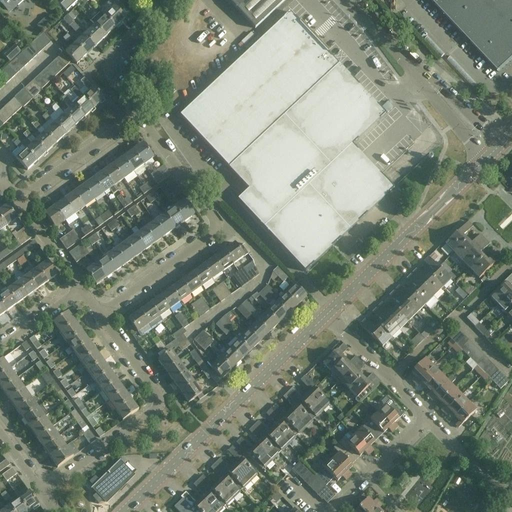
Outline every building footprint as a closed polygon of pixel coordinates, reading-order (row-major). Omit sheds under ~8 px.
[(0,0),(0,4),(5,9),(7,7),(11,12),(22,0),(0,0)] [(227,0),(233,6),(255,29),(265,19),(286,0),(227,0)] [(511,0),(430,0),(498,72),(511,59),(511,0)] [(118,3),(104,17),(115,28),(116,28),(124,20),(125,19),(119,13),(123,9),(118,3)] [(91,22),(95,26),(106,37),(115,29),(115,28),(104,17),(101,13),(91,22)] [(238,201),(305,272),(393,190),(352,146),(385,115),(338,65),(338,66),(289,13),(180,116),(180,117),(229,168),(228,169),(249,190),(238,201)] [(63,20),(69,27),(74,23),(67,16),(63,20)] [(95,26),(85,35),(96,47),(97,46),(96,46),(105,38),(106,37),(95,26)] [(43,34),(38,38),(47,47),(51,43),(43,34)] [(85,35),(75,44),(87,56),(87,55),(95,47),(96,47),(85,35)] [(38,38),(34,42),(42,51),(47,47),(38,38)] [(34,42),(30,46),(38,55),(42,51),(34,42)] [(87,56),(75,44),(65,53),(77,65),(77,64),(86,56),(87,56)] [(30,46),(25,50),(34,59),(38,55),(30,46)] [(25,50),(21,54),(29,63),(34,59),(25,50)] [(21,54),(16,59),(24,68),(29,63),(21,54)] [(62,55),(57,59),(65,68),(70,64),(62,55)] [(16,59),(7,67),(15,76),(24,68),(16,59)] [(57,59),(52,63),(60,72),(65,68),(57,59)] [(52,63),(48,68),(56,77),(60,72),(52,63)] [(7,67),(3,71),(12,80),(15,76),(7,67)] [(48,68),(43,72),(51,81),(56,77),(48,68)] [(3,71),(0,73),(0,74),(8,83),(12,80),(3,71)] [(43,72),(38,77),(46,85),(51,81),(43,72)] [(38,77),(33,81),(41,90),(46,85),(38,77)] [(88,92),(83,97),(94,109),(95,109),(94,109),(103,101),(104,100),(84,79),(80,82),(85,87),(84,88),(88,92)] [(33,81),(24,90),(32,99),(41,90),(33,81)] [(79,101),(74,106),(85,118),(94,109),(94,110),(94,109),(83,97),(75,88),(70,91),(79,101)] [(24,90),(14,99),(22,107),(32,99),(24,90)] [(70,110),(64,115),(75,127),(75,126),(84,118),(85,118),(74,106),(65,97),(61,100),(66,105),(70,110)] [(14,99),(9,103),(18,112),(22,107),(14,99)] [(9,103),(5,108),(13,116),(18,112),(9,103)] [(60,118),(54,124),(66,136),(66,135),(75,127),(64,115),(55,105),(52,108),(52,110),(60,118)] [(5,108),(0,111),(0,112),(8,121),(13,116),(5,108)] [(42,118),(47,123),(51,119),(46,114),(42,118)] [(41,136),(35,141),(46,153),(47,153),(55,145),(56,145),(45,132),(36,123),(33,127),(37,132),(38,132),(41,136)] [(54,124),(45,132),(56,145),(56,144),(65,136),(66,136),(54,124)] [(32,145),(26,150),(37,162),(46,154),(46,153),(35,141),(27,132),(23,135),(32,145)] [(13,144),(18,149),(22,146),(17,141),(13,144)] [(143,144),(133,151),(143,166),(153,159),(143,144)] [(37,162),(26,150),(16,159),(27,171),(28,171),(28,170),(36,163),(37,163),(37,162)] [(123,158),(134,173),(137,178),(147,171),(133,151),(123,158)] [(123,158),(113,165),(123,180),(134,173),(123,158)] [(113,165),(103,172),(114,187),(123,180),(113,165)] [(151,175),(154,181),(167,171),(163,166),(151,175)] [(167,171),(154,181),(157,185),(170,176),(167,171)] [(103,172),(93,179),(104,194),(109,190),(113,195),(117,192),(114,187),(103,172)] [(88,183),(84,186),(94,201),(104,194),(93,179),(93,180),(92,179),(88,182),(88,183)] [(160,188),(163,194),(176,184),(173,179),(160,188)] [(147,184),(143,187),(147,193),(152,190),(147,184)] [(176,184),(163,194),(167,198),(180,189),(176,184)] [(84,186),(74,194),(84,208),(94,201),(84,186)] [(154,193),(150,196),(154,202),(158,199),(154,193)] [(74,194),(64,201),(75,215),(84,208),(74,194)] [(116,203),(120,203),(124,210),(128,207),(124,201),(124,200),(120,196),(116,199),(116,203)] [(128,198),(124,200),(124,201),(128,207),(132,204),(128,198)] [(64,201),(54,207),(65,222),(75,215),(64,201)] [(184,201),(174,208),(184,223),(194,216),(184,201)] [(7,206),(0,211),(0,218),(6,227),(17,220),(7,206)] [(65,222),(54,207),(45,214),(55,229),(65,222)] [(140,215),(134,207),(130,210),(135,216),(136,218),(140,215)] [(174,208),(164,216),(174,230),(184,223),(174,208)] [(135,216),(130,210),(126,212),(131,219),(135,216)] [(113,218),(108,212),(104,215),(109,221),(113,218)] [(109,221),(104,215),(95,221),(99,227),(109,221)] [(164,216),(154,222),(165,237),(174,230),(164,216)] [(115,221),(111,224),(115,230),(119,227),(115,221)] [(154,222),(144,229),(155,244),(165,237),(154,222)] [(450,254),(451,256),(467,241),(463,237),(472,228),(468,223),(445,245),(452,252),(450,254)] [(115,230),(111,224),(107,227),(111,233),(115,230)] [(89,226),(85,229),(89,235),(93,232),(89,226)] [(32,238),(25,228),(16,234),(15,232),(11,235),(16,241),(20,247),(32,238)] [(89,235),(85,229),(81,232),(85,237),(89,235)] [(131,232),(135,236),(145,251),(155,244),(144,229),(139,233),(136,229),(131,232)] [(59,241),(63,246),(76,237),(72,232),(59,241)] [(95,235),(91,238),(95,244),(100,241),(95,235)] [(455,255),(462,262),(484,240),(480,235),(470,245),(467,241),(451,256),(453,257),(455,255)] [(135,236),(125,243),(135,258),(145,251),(135,236)] [(76,237),(63,246),(66,251),(79,242),(76,237)] [(467,271),(468,273),(484,258),(480,254),(489,245),(484,240),(462,262),(469,269),(467,271)] [(20,247),(16,241),(7,248),(11,254),(20,247)] [(34,242),(23,250),(26,255),(38,246),(34,242)] [(125,243),(115,250),(126,265),(135,258),(125,243)] [(233,245),(224,252),(233,265),(248,255),(242,247),(238,250),(234,244),(233,245)] [(69,254),(72,259),(85,250),(81,245),(69,254)] [(11,254),(7,248),(0,253),(0,260),(0,261),(11,254)] [(26,255),(23,250),(13,257),(16,262),(26,255)] [(85,250),(72,259),(76,264),(89,255),(85,250)] [(115,250),(105,257),(116,272),(126,265),(115,250)] [(214,259),(213,259),(223,273),(233,265),(224,252),(214,259)] [(484,258),(468,273),(469,274),(471,272),(479,280),(501,257),(497,253),(487,262),(484,258)] [(16,262),(13,257),(3,264),(6,269),(16,262)] [(105,257),(96,264),(106,279),(116,272),(105,257)] [(433,272),(429,276),(443,291),(445,289),(443,287),(450,280),(445,274),(428,258),(424,263),(433,272)] [(212,260),(202,267),(212,280),(223,273),(213,259),(212,260)] [(47,262),(37,270),(47,283),(57,276),(47,262)] [(106,279),(96,264),(86,271),(96,286),(106,279)] [(193,274),(192,274),(201,288),(212,280),(202,267),(193,274)] [(244,269),(239,273),(247,284),(259,276),(255,268),(247,273),(244,269)] [(273,273),(283,283),(287,278),(277,268),(273,273)] [(37,270),(27,277),(37,290),(47,283),(37,270)] [(416,270),(411,275),(433,297),(440,290),(442,292),(443,291),(429,276),(425,280),(416,270)] [(247,284),(239,273),(233,277),(242,288),(247,284)] [(191,275),(181,282),(191,296),(201,288),(192,274),(191,275)] [(511,274),(488,297),(497,306),(511,290),(509,287),(511,284),(511,274)] [(416,289),(412,293),(426,308),(428,306),(426,304),(433,297),(411,275),(407,280),(416,289)] [(27,277),(17,284),(27,298),(37,290),(27,277)] [(171,289),(170,290),(180,303),(191,296),(181,282),(171,289)] [(17,284),(7,291),(17,305),(27,298),(17,284)] [(222,284),(217,288),(225,300),(231,296),(222,284)] [(267,286),(263,291),(273,301),(277,296),(267,286)] [(295,286),(285,295),(297,307),(297,306),(305,299),(306,298),(295,286)] [(399,287),(394,292),(416,314),(423,307),(425,309),(426,308),(412,293),(408,296),(399,287)] [(225,300),(217,288),(212,291),(220,303),(225,300)] [(3,294),(0,296),(0,303),(6,312),(17,305),(7,291),(5,289),(1,292),(3,294)] [(170,290),(160,297),(170,311),(180,303),(170,290)] [(511,290),(497,306),(505,315),(511,308),(511,290)] [(273,301),(263,291),(258,295),(268,305),(273,301)] [(399,306),(395,309),(410,324),(411,323),(409,321),(416,314),(394,292),(389,296),(399,306)] [(285,295),(276,304),(287,316),(296,307),(297,307),(285,295)] [(150,304),(159,318),(170,311),(160,297),(150,304)] [(201,299),(196,303),(204,315),(210,311),(201,299)] [(246,302),(241,306),(251,317),(256,312),(246,302)] [(204,315),(196,303),(191,306),(199,318),(204,315)] [(149,306),(139,312),(152,331),(163,323),(159,318),(150,304),(148,305),(149,306)] [(276,304),(267,313),(278,325),(279,324),(287,316),(276,304)] [(382,304),(377,308),(399,331),(406,324),(408,326),(410,324),(395,309),(391,313),(382,304)] [(251,317),(241,306),(237,311),(247,321),(251,317)] [(381,323),(377,326),(392,342),(394,340),(392,338),(399,331),(377,308),(372,313),(381,323)] [(52,324),(59,334),(75,322),(68,312),(52,324)] [(152,331),(139,312),(129,320),(129,319),(128,320),(140,337),(142,337),(152,331)] [(267,313),(257,322),(269,334),(277,326),(278,325),(267,313)] [(175,318),(183,329),(183,330),(188,326),(183,318),(180,314),(175,318)] [(224,317),(220,321),(230,332),(235,327),(224,317)] [(230,332),(220,321),(215,326),(226,336),(230,332)] [(392,342),(377,326),(374,330),(365,321),(360,325),(382,348),(389,341),(391,343),(392,342)] [(59,334),(66,344),(82,332),(75,322),(59,334)] [(257,322),(248,331),(259,343),(260,342),(269,334),(257,322)] [(478,325),(475,328),(483,336),(486,333),(478,325)] [(183,330),(183,329),(172,336),(176,341),(183,336),(186,334),(183,330)] [(461,333),(456,329),(448,337),(451,341),(452,342),(461,333)] [(483,336),(492,345),(499,338),(490,329),(486,333),(483,336)] [(234,336),(239,340),(250,352),(259,344),(259,343),(248,331),(243,336),(238,332),(234,336)] [(66,344),(73,353),(89,342),(82,332),(66,344)] [(203,332),(198,337),(209,347),(214,343),(203,332)] [(465,337),(461,333),(452,342),(455,344),(456,345),(465,337)] [(186,341),(183,336),(176,341),(171,344),(175,349),(178,347),(186,341)] [(29,340),(35,349),(36,350),(41,347),(34,337),(29,340)] [(209,347),(198,337),(194,341),(205,352),(209,347)] [(469,341),(465,337),(456,345),(460,350),(469,341)] [(239,340),(229,349),(241,361),(242,361),(241,360),(250,352),(239,340)] [(186,341),(178,347),(181,352),(190,346),(186,341)] [(473,346),(469,341),(460,350),(462,352),(464,354),(473,346)] [(73,353),(80,363),(96,351),(89,342),(73,353)] [(26,343),(21,346),(26,352),(30,349),(26,343)] [(462,352),(460,350),(456,345),(455,344),(451,348),(458,355),(462,352)] [(168,353),(162,345),(157,349),(160,352),(155,355),(159,360),(168,353)] [(328,374),(329,375),(344,360),(341,356),(348,349),(343,345),(323,365),(330,372),(328,374)] [(464,354),(469,358),(477,350),(473,346),(464,354)] [(229,349),(220,359),(231,370),(240,362),(241,361),(229,349)] [(43,350),(39,354),(43,360),(48,357),(43,350)] [(469,358),(473,363),(481,354),(477,350),(469,358)] [(80,363),(87,373),(103,362),(96,351),(80,363)] [(168,353),(159,360),(158,361),(158,362),(166,372),(179,362),(171,351),(168,353)] [(189,355),(197,366),(202,362),(194,351),(189,355)] [(28,356),(33,362),(38,359),(33,352),(28,356)] [(473,363),(477,367),(486,359),(481,354),(473,363)] [(333,375),(340,382),(360,362),(355,357),(348,364),(344,360),(329,375),(331,377),(333,375)] [(0,361),(0,376),(10,369),(3,359),(0,361)] [(213,370),(222,379),(222,380),(223,379),(231,370),(220,359),(210,368),(213,370)] [(477,367),(481,371),(490,363),(486,359),(477,367)] [(46,364),(50,370),(55,366),(50,360),(46,364)] [(412,382),(415,384),(432,367),(436,364),(433,360),(429,364),(425,360),(411,373),(416,378),(412,382)] [(35,366),(40,372),(45,368),(40,362),(35,366)] [(87,373),(94,382),(110,371),(103,362),(87,373)] [(172,382),(173,382),(186,373),(179,362),(166,372),(173,381),(172,382)] [(197,366),(204,376),(209,372),(202,362),(197,366)] [(344,391),(346,393),(361,377),(357,374),(365,367),(360,362),(340,382),(347,389),(344,391)] [(481,371),(485,376),(494,367),(490,363),(481,371)] [(421,383),(426,388),(439,374),(432,367),(415,384),(417,387),(421,383)] [(485,376),(490,380),(498,372),(494,367),(485,376)] [(0,376),(0,389),(1,390),(17,379),(10,369),(0,376)] [(53,373),(57,380),(62,376),(57,370),(53,373)] [(209,372),(204,376),(208,381),(211,379),(216,384),(222,379),(213,370),(209,372)] [(94,382),(101,392),(117,381),(110,371),(94,382)] [(47,372),(42,375),(47,381),(52,378),(47,372)] [(498,372),(490,380),(494,384),(503,376),(498,372)] [(174,383),(181,393),(194,383),(186,373),(173,382),(174,383)] [(361,377),(346,393),(347,394),(349,392),(360,403),(381,383),(372,374),(365,381),(361,377)] [(427,396),(429,399),(447,382),(439,374),(426,388),(430,393),(427,396)] [(310,392),(307,395),(322,412),(331,403),(305,376),(300,381),(307,388),(307,389),(310,392)] [(509,382),(503,376),(494,384),(500,390),(509,382)] [(436,398),(440,402),(454,389),(450,385),(455,380),(451,377),(447,382),(429,399),(432,402),(436,398)] [(1,390),(8,400),(24,389),(17,379),(1,390)] [(60,383),(64,390),(69,386),(64,380),(60,383)] [(101,392),(108,402),(124,391),(117,381),(101,392)] [(49,385),(57,395),(61,392),(54,382),(49,385)] [(194,383),(181,393),(188,403),(188,404),(202,394),(194,383)] [(292,388),(288,393),(298,404),(296,407),(300,410),(304,406),(308,409),(305,411),(314,420),(322,412),(307,395),(303,399),(300,396),(299,396),(292,388)] [(8,400),(15,410),(31,398),(24,389),(8,400)] [(67,393),(71,399),(76,396),(71,389),(67,393)] [(441,411),(444,414),(461,396),(454,389),(440,402),(445,407),(441,411)] [(108,402),(115,412),(131,400),(124,391),(108,402)] [(61,392),(57,395),(61,401),(65,397),(61,392)] [(293,409),(290,412),(305,428),(314,420),(305,411),(308,409),(304,406),(300,410),(296,407),(298,404),(288,393),(283,398),(290,405),(293,409)] [(450,412),(455,417),(468,404),(461,396),(444,414),(446,416),(450,412)] [(15,410),(22,420),(38,408),(31,398),(15,410)] [(377,413),(394,431),(397,428),(393,424),(403,415),(386,398),(381,403),(384,406),(377,413)] [(78,399),(74,403),(78,409),(83,405),(78,399)] [(131,400),(115,412),(122,422),(138,411),(131,400)] [(68,401),(64,404),(67,410),(72,406),(68,401)] [(468,404),(455,417),(459,422),(456,426),(458,429),(476,411),(468,404)] [(275,405),(270,410),(281,421),(279,423),(283,427),(287,423),(290,426),(288,428),(297,437),(305,428),(290,412),(286,416),(283,412),(282,413),(275,405)] [(22,420),(29,429),(45,418),(38,408),(22,420)] [(90,415),(85,409),(81,413),(85,419),(90,415)] [(276,426),(273,429),(288,445),(297,437),(288,428),(290,426),(287,423),(283,427),(279,423),(281,421),(270,410),(266,415),(273,422),(272,422),(276,426)] [(70,414),(75,420),(80,417),(75,411),(70,414)] [(365,425),(379,438),(388,429),(392,433),(394,431),(377,413),(365,425)] [(29,429),(36,439),(52,427),(45,418),(29,429)] [(97,425),(92,419),(88,422),(92,428),(97,425)] [(87,427),(82,421),(78,424),(82,430),(87,427)] [(258,422),(253,427),(264,438),(262,440),(265,444),(270,439),(273,443),(271,445),(279,453),(288,445),(273,429),(269,433),(265,429),(258,422)] [(354,436),(371,454),(373,451),(369,447),(379,438),(365,425),(354,436)] [(36,439),(43,449),(59,437),(52,427),(36,439)] [(259,443),(255,446),(271,462),(279,453),(271,445),(273,443),(270,439),(265,444),(262,440),(264,438),(253,427),(248,431),(255,439),(259,443)] [(99,429),(95,432),(99,438),(104,435),(99,429)] [(89,431),(82,435),(90,445),(96,441),(89,431)] [(338,444),(353,460),(357,455),(359,458),(364,453),(368,457),(371,454),(354,436),(346,443),(343,440),(338,444)] [(43,449),(50,459),(66,447),(59,437),(43,449)] [(271,462),(255,446),(252,449),(248,446),(241,439),(236,444),(262,470),(271,462)] [(331,461),(348,479),(351,476),(347,472),(352,467),(349,464),(353,460),(338,444),(334,449),(339,454),(331,461)] [(66,447),(50,459),(57,469),(73,457),(66,447)] [(238,463),(234,467),(250,482),(258,474),(232,447),(227,452),(234,459),(234,460),(238,463)] [(321,483),(326,487),(334,479),(337,482),(342,477),(346,481),(348,479),(331,461),(328,458),(322,463),(322,466),(324,468),(315,477),(317,479),(321,483)] [(220,459),(215,464),(226,475),(224,478),(227,481),(232,477),(235,480),(233,482),(241,491),(250,482),(234,467),(231,470),(227,466),(227,467),(220,459)] [(91,490),(91,489),(93,488),(106,503),(120,490),(119,488),(123,485),(123,486),(133,476),(119,463),(121,461),(120,460),(90,490),(91,490)] [(6,461),(0,465),(0,472),(0,473),(10,466),(6,461)] [(292,471),(296,475),(305,466),(300,462),(292,471)] [(221,480),(217,483),(232,499),(241,491),(233,482),(235,480),(232,477),(227,481),(224,478),(226,475),(215,464),(210,469),(217,476),(221,480)] [(296,475),(300,479),(309,470),(305,466),(296,475)] [(12,469),(3,476),(7,482),(16,475),(12,469)] [(300,479),(304,483),(313,474),(309,470),(300,479)] [(304,483),(308,487),(317,479),(315,477),(313,474),(304,483)] [(203,476),(198,481),(209,492),(206,494),(210,498),(215,493),(218,497),(216,499),(224,507),(232,499),(217,483),(213,487),(210,483),(210,484),(203,476)] [(308,487),(312,492),(321,483),(317,479),(308,487)] [(203,497),(200,500),(211,511),(219,511),(224,507),(216,499),(218,497),(215,493),(210,498),(206,494),(209,492),(198,481),(193,486),(200,493),(203,497)] [(312,492),(317,496),(326,487),(321,483),(312,492)] [(326,487),(317,496),(322,501),(331,492),(326,487)] [(2,495),(6,501),(10,498),(6,492),(2,495)] [(29,492),(19,499),(28,511),(30,511),(38,506),(38,507),(39,506),(29,492)] [(193,500),(185,493),(180,498),(182,500),(191,509),(189,511),(190,511),(195,511),(197,510),(199,511),(211,511),(200,500),(196,504),(193,500)] [(354,511),(369,511),(379,503),(376,500),(372,504),(368,499),(367,500),(363,496),(364,495),(363,495),(358,500),(362,505),(354,511)] [(28,511),(19,499),(9,506),(13,511),(28,511)] [(191,509),(182,500),(174,508),(177,511),(199,511),(197,510),(195,511),(190,511),(189,511),(191,509)] [(380,511),(378,510),(382,506),(379,503),(369,511),(380,511)]
